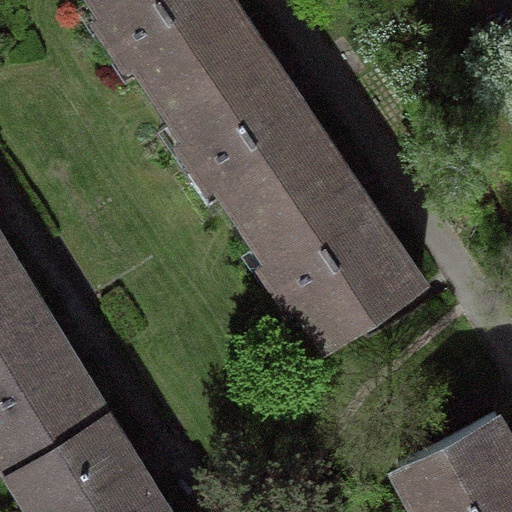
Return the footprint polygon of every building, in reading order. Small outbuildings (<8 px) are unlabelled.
[(100,0),(162,92),(254,31),(233,0),(100,0)] [(162,92),(245,215),(337,154),(295,92),(254,31),(162,92)] [(511,75),(446,101),(511,220),(511,75)] [(379,216),(337,154),(245,215),(328,339),(420,278),(379,216)] [(0,308),(33,289),(0,235),(0,308)] [(69,348),(33,289),(0,308),(0,446),(12,466),(106,408),(69,348)] [(169,511),(141,465),(106,408),(12,466),(40,511),(169,511)] [(511,511),(511,442),(495,410),(397,462),(423,511),(511,511)]
